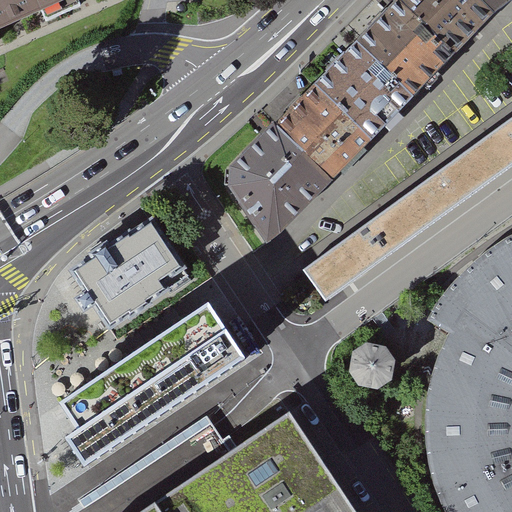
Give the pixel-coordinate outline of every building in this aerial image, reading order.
[(63,15),(56,0),(0,0),(0,28),(16,22),(41,11),(46,22),(63,15)] [(56,0),(63,15),(80,7),(76,0),(56,0)] [(492,15),(476,0),(402,0),(400,3),(453,56),(492,15)] [(511,0),(476,0),(492,15),(511,0)] [(453,56),(400,3),(387,15),(386,15),(370,32),(370,34),(358,46),(411,99),(453,56)] [(411,99),(358,46),(345,60),(344,59),(328,74),(329,76),(316,89),(370,142),(411,99)] [(370,142),(316,89),(277,129),(331,182),(370,142)] [(511,119),(443,170),(466,201),(511,167),(511,119)] [(331,182),(277,129),(274,127),(261,140),(244,157),(245,157),(232,171),(231,189),(242,206),(241,207),(255,227),(256,227),(267,243),(277,236),(331,182)] [(443,170),(303,272),(326,303),(339,293),(466,201),(443,170)] [(147,217),(69,266),(112,335),(191,285),(147,217)] [(511,511),(511,229),(494,240),(474,255),(457,271),(443,289),(435,301),(428,314),(443,323),(449,327),(440,345),(434,362),(429,381),(426,404),(425,425),(427,447),(431,467),(436,488),(446,510),(447,511),(511,511)] [(208,298),(59,399),(78,427),(66,435),(88,468),(250,359),(208,298)] [(353,339),(349,360),(360,374),(378,377),(392,366),(396,347),(386,334),(367,330),(353,339)] [(356,511),(290,413),(141,511),(356,511)]
